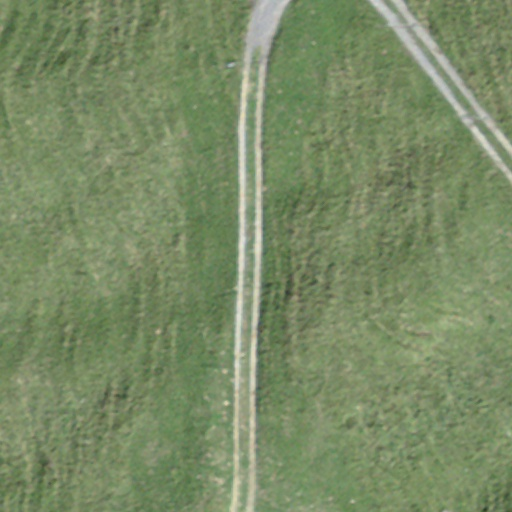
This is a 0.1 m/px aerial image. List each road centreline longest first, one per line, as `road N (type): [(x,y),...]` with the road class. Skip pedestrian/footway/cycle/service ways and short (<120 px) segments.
road 1 (track): [(250,511),(267,19),(279,0)]
road 2 (track): [(405,0),(511,145)]
